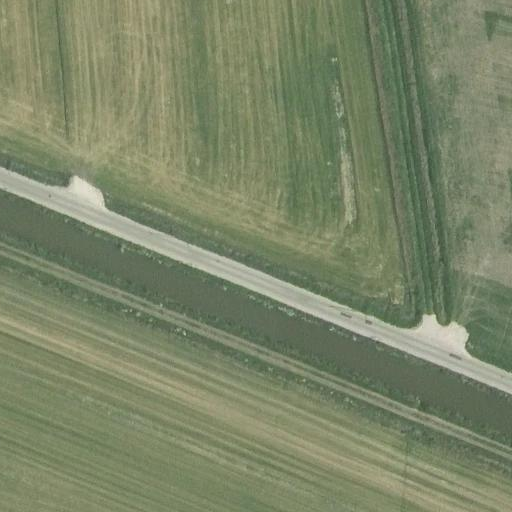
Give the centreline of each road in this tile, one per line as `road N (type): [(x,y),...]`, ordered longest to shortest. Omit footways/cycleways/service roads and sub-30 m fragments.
road 1 (unclassified): [(511,382),(0,175)]
road 2 (track): [(432,349),(395,0)]
